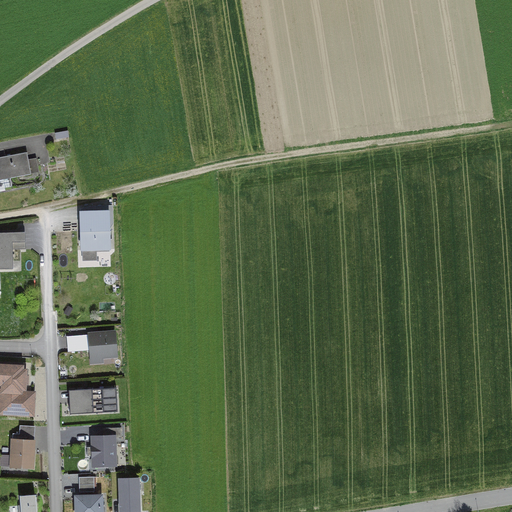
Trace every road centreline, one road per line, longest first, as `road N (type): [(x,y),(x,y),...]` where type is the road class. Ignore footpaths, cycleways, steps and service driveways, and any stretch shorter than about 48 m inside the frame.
road 1 (track): [(511,122),(266,157),(69,204)]
road 2 (residential): [(57,511),(53,350)]
road 3 (track): [(151,0),(40,68)]
